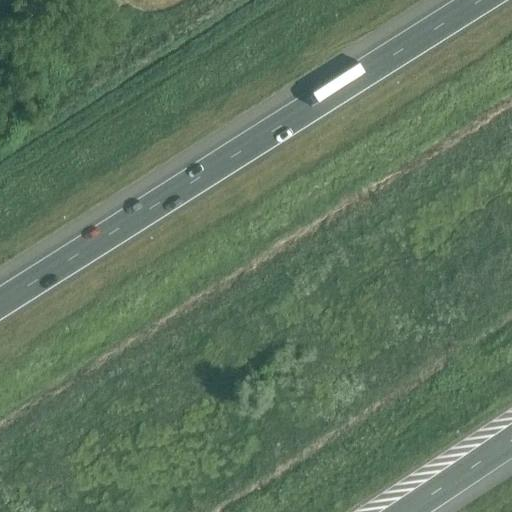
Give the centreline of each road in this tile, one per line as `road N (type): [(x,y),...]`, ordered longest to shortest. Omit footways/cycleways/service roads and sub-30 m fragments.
road 1 (motorway): [(460,0),(0,294)]
road 2 (motorway): [(402,511),(511,439)]
